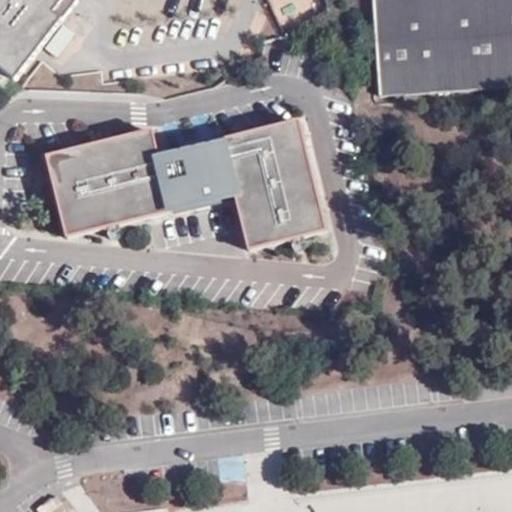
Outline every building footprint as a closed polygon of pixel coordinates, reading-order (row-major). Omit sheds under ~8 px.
[(0,0),(0,69),(15,82),(63,19),(55,12),(65,0),(0,0)] [(65,0),(55,12),(63,19),(78,0),(65,0)] [(511,0),(377,0),(382,97),(511,88),(511,0)] [(66,239),(172,213),(171,210),(234,194),(235,197),(248,251),(327,231),(299,121),(220,141),(222,147),(160,163),(158,156),(152,132),(46,158),(66,239)] [(220,141),(158,156),(160,163),(222,147),(220,141)] [(171,210),(172,213),(235,197),(234,194),(171,210)] [(50,511),(61,504),(55,497),(41,508),(39,507),(35,510),(35,511),(50,511)]
